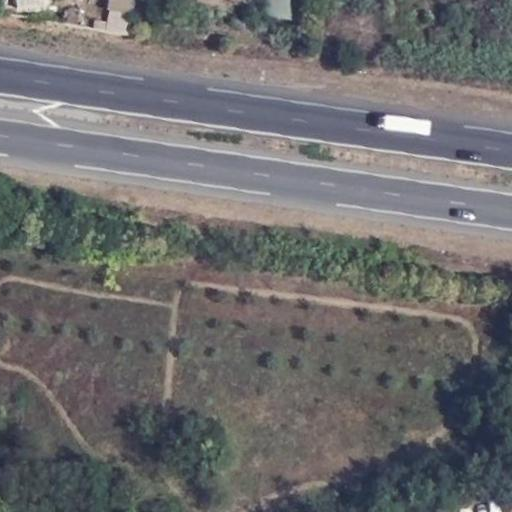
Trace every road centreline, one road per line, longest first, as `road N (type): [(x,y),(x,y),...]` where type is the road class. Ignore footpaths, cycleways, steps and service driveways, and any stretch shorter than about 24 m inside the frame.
road 1 (motorway): [(0,132),(511,210)]
road 2 (motorway): [(511,148),(0,71)]
